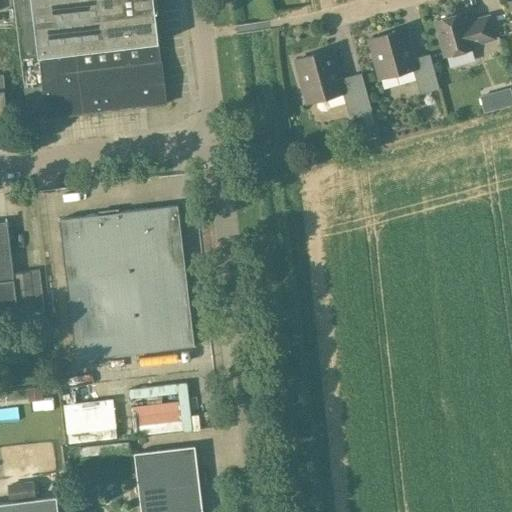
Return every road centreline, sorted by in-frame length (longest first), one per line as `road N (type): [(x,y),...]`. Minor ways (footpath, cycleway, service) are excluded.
road 1 (unclassified): [(261,511),(210,137)]
road 2 (unclassified): [(0,162),(210,137)]
road 3 (unclassified): [(210,137),(193,0)]
